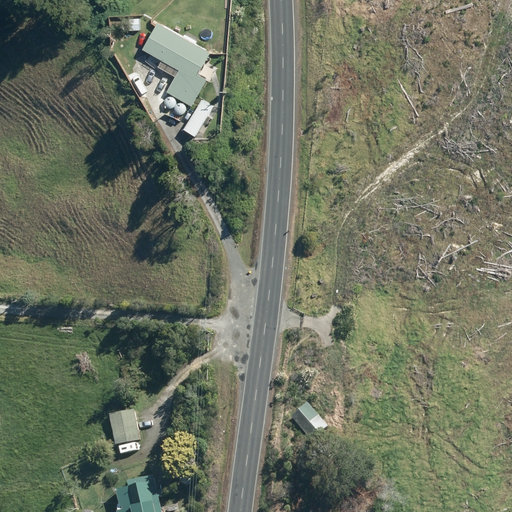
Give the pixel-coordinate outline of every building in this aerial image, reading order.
[(129,31),(144,30),(143,16),(128,17),(129,31)] [(199,74),(211,52),(158,23),(143,49),(162,60),(158,67),(176,76),(167,92),(192,106),(207,78),(199,74)] [(203,24),(197,30),(206,41),(213,35),(203,24)] [(214,106),(203,99),(184,129),(196,136),(214,106)] [(336,423),(315,400),(298,416),(318,439),(336,423)] [(141,440),(134,410),(110,415),(116,446),(141,440)] [(163,511),(155,476),(128,482),(130,488),(116,491),(120,505),(118,505),(119,511),(117,511),(163,511)]
